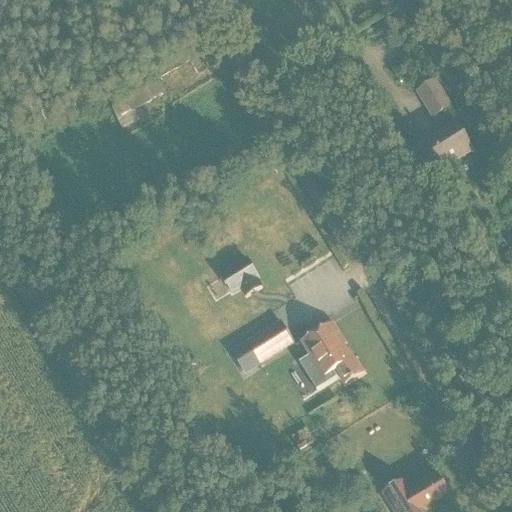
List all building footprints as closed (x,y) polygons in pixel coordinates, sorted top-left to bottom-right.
[(141,117),(180,84),(165,66),(126,99),(141,117)] [(451,105),(436,80),(417,92),(431,117),(451,105)] [(472,150),(455,123),(416,146),(433,173),(472,150)] [(240,289),(244,295),(261,285),(245,259),(221,274),(233,293),(240,289)] [(294,346),(280,322),(248,342),(263,365),(294,346)] [(332,322),(320,330),(301,342),(323,377),(336,369),(345,383),(364,371),(332,322)] [(248,342),(231,353),(246,376),(263,365),(248,342)] [(390,506),(393,511),(420,511),(448,494),(437,476),(390,506)]
